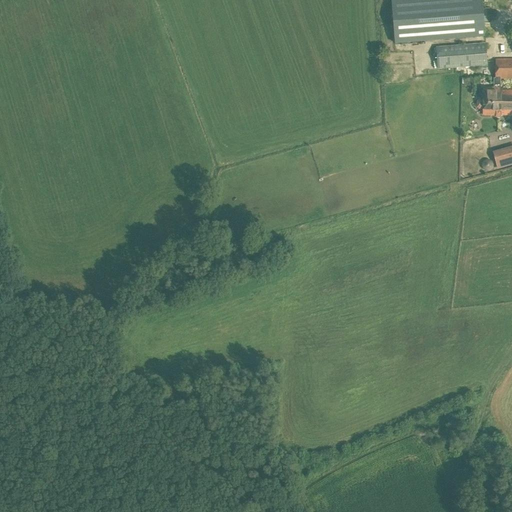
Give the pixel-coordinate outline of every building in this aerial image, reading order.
[(395,43),(485,36),(481,0),(404,0),(391,1),(395,43)] [(486,44),(436,47),(437,69),(487,65),(486,44)] [(497,84),(500,83),(500,78),(511,78),(511,59),(495,59),(495,78),(494,78),(494,85),(497,84)] [(478,110),(482,110),(482,115),(511,115),(511,90),(500,90),(500,83),(497,84),(494,85),(494,88),(483,88),(482,99),(478,99),(476,101),(477,108),(478,110)] [(511,145),(492,151),(497,169),(511,164),(511,145)]
